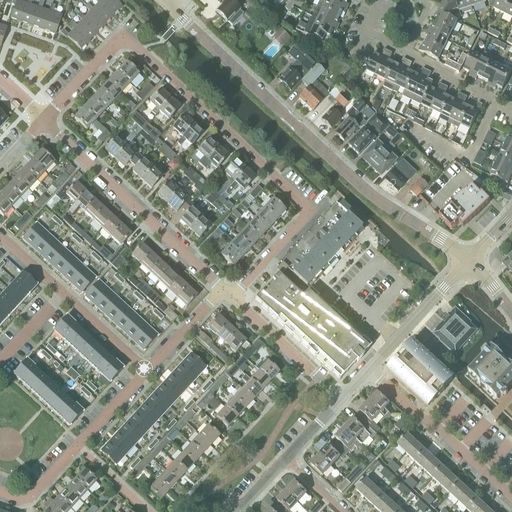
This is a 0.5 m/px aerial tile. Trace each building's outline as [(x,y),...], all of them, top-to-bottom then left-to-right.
[(28,4),(27,3),(20,1),(20,0),(16,0),(17,0),(11,18),(22,22),(28,4)] [(39,8),(38,7),(31,5),(32,0),(28,0),(27,3),(28,4),(22,22),(33,26),(39,8)] [(51,11),(50,11),(42,8),(44,1),(41,0),(38,7),(39,8),(33,26),(44,30),(51,11)] [(100,2),(114,15),(122,6),(115,0),(102,0),(101,0),(95,0),(99,3),(100,2)] [(226,0),(224,2),(225,3),(216,12),(221,17),(220,19),(224,23),(226,22),(227,23),(228,22),(232,26),(243,14),(239,10),(240,9),(234,3),(236,0),(226,0)] [(326,0),(319,0),(316,7),(339,18),(342,12),(344,13),(346,9),(326,0)] [(326,0),(346,9),(348,6),(345,4),(347,0),(326,0)] [(459,12),(473,7),(470,0),(443,0),(441,7),(453,13),(453,12),(459,10),(459,12)] [(494,9),(503,14),(510,0),(492,0),(497,2),(494,9)] [(511,18),(511,0),(510,0),(503,14),(511,18)] [(106,24),(114,15),(100,2),(99,3),(94,9),(89,4),(86,7),(91,12),(92,11),(106,24)] [(51,11),(44,30),(56,34),(62,15),(54,12),(56,6),(52,4),(50,11),(51,11)] [(339,18),(316,7),(311,16),(337,29),(338,25),(336,24),(339,18)] [(452,31),(457,22),(450,18),(453,13),(441,7),(436,16),(438,17),(435,23),(452,31)] [(98,32),(106,24),(92,11),(91,12),(85,17),(80,13),(78,16),(83,20),(84,19),(98,32)] [(311,16),(306,29),(304,33),(322,41),(325,35),(330,37),(333,31),(335,32),(337,29),(311,16)] [(90,41),(98,32),(84,19),(83,20),(78,26),(72,21),(70,24),(75,29),(76,27),(90,41)] [(432,29),(430,28),(428,32),(448,41),(450,36),(453,38),(455,37),(457,34),(452,32),(452,31),(435,23),(432,29)] [(82,50),(90,41),(76,27),(75,29),(70,34),(64,30),(61,33),(67,38),(68,37),(82,50)] [(281,29),(273,37),(282,46),(290,38),(281,29)] [(443,51),(448,41),(428,32),(426,35),(429,36),(426,42),(443,51)] [(419,51),(432,58),(438,61),(440,56),(443,57),(445,56),(447,53),(443,51),(426,42),(423,48),(420,47),(419,51)] [(293,50),(289,55),(297,62),(308,73),(315,65),(296,47),(293,50)] [(367,69),(366,71),(374,75),(373,78),(375,78),(388,51),(384,49),(380,57),(375,54),(367,69)] [(388,51),(375,78),(377,79),(378,77),(386,81),(394,64),(389,61),(393,53),(388,51)] [(463,70),(464,71),(470,73),(469,76),(472,78),(482,58),(472,53),(463,70)] [(482,58),(472,78),(476,79),(477,77),(483,80),(491,63),(482,58)] [(386,81),(383,86),(393,91),(396,86),(395,86),(408,61),(404,59),(400,66),(394,64),(386,81)] [(396,86),(393,91),(398,94),(401,88),(405,90),(414,73),(408,71),(412,63),(408,61),(395,86),(396,86)] [(290,70),(280,81),(290,91),(301,80),(301,81),(309,73),(308,73),(297,62),(290,70)] [(118,73),(130,84),(139,74),(127,63),(118,73)] [(491,63),(483,80),(489,83),(488,85),(492,87),(501,68),(491,63)] [(309,88),(299,99),(312,112),(329,94),(335,99),(342,92),(342,93),(344,91),(337,85),(330,94),(316,81),(324,72),(317,66),(309,73),(301,81),(302,81),(309,88)] [(351,67),(342,77),(349,83),(358,73),(351,67)] [(405,90),(402,96),(412,101),(415,95),(427,71),(423,68),(419,76),(414,73),(405,90)] [(501,68),(492,87),(495,89),(496,87),(503,90),(511,73),(501,68)] [(415,95),(412,101),(421,105),(424,101),(424,100),(430,88),(431,88),(434,83),(428,80),(431,73),(427,71),(415,95)] [(121,93),(130,84),(118,73),(109,82),(121,93)] [(100,91),(112,102),(121,93),(109,82),(100,91)] [(424,101),(421,105),(424,106),(429,109),(428,111),(430,112),(444,86),(440,83),(436,91),(431,88),(430,88),(424,100),(424,101)] [(140,93),(145,98),(154,89),(149,84),(140,93)] [(444,86),(430,112),(432,113),(433,111),(441,115),(450,98),(444,95),(448,88),(444,86)] [(104,112),(112,102),(100,91),(92,100),(104,112)] [(150,102),(156,108),(152,112),(155,116),(160,111),(171,99),(162,91),(150,102)] [(145,98),(140,93),(139,92),(135,96),(142,101),(145,98)] [(351,101),(342,93),(342,92),(335,99),(338,102),(332,109),(331,109),(321,120),(332,130),(342,118),(338,115),(351,101)] [(441,115),(439,119),(449,124),(450,122),(463,95),(459,93),(455,101),(450,98),(441,115)] [(450,122),(449,124),(453,127),(456,122),(460,125),(469,108),(464,105),(467,97),(463,95),(450,122)] [(171,99),(160,111),(169,120),(180,108),(171,99)] [(95,121),(104,112),(92,100),(83,109),(95,121)] [(372,108),(376,112),(381,102),(376,100),(372,108)] [(133,111),(136,107),(130,101),(126,105),(133,111)] [(345,142),(355,131),(358,127),(351,121),(353,119),(361,110),(365,106),(359,101),(356,105),(347,114),(342,119),(345,122),(335,133),(345,142)] [(469,108),(460,125),(468,128),(467,131),(469,132),(470,130),(483,105),(478,103),(474,110),(469,108)] [(86,130),(91,125),(102,134),(97,140),(102,144),(110,135),(95,121),(83,109),(74,119),(86,130)] [(124,120),(127,116),(121,110),(118,114),(124,120)] [(375,114),(366,124),(379,136),(388,127),(375,114)] [(142,130),(145,126),(133,115),(129,118),(136,125),(142,130)] [(183,137),(194,125),(185,116),(173,128),(183,137)] [(116,129),(119,126),(113,120),(109,123),(116,129)] [(105,151),(114,159),(126,147),(131,141),(139,133),(142,130),(136,125),(130,131),(132,133),(122,143),(117,138),(105,151)] [(183,137),(177,143),(180,146),(186,140),(192,146),(204,134),(194,125),(183,137)] [(142,130),(148,136),(151,132),(145,126),(142,130)] [(359,155),(372,141),(374,139),(364,129),(348,146),(359,155)] [(145,139),(148,136),(142,130),(139,133),(145,139)] [(486,138),(493,142),(497,135),(489,132),(486,138)] [(390,143),(390,144),(394,147),(402,139),(398,135),(390,143)] [(491,148),(493,142),(486,138),(483,144),(491,148)] [(158,139),(155,142),(160,148),(163,144),(158,139)] [(210,139),(198,151),(204,157),(198,163),(202,166),(208,160),(219,148),(210,139)] [(126,147),(114,159),(124,169),(136,156),(130,150),(135,145),(131,141),(126,147)] [(383,150),(377,144),(363,159),(372,167),(386,153),(383,150)] [(394,148),(394,147),(390,144),(383,150),(386,153),(372,167),(380,176),(394,161),(388,155),(394,148)] [(167,153),(170,150),(165,145),(161,148),(167,153)] [(511,150),(505,147),(500,157),(511,162),(511,150)] [(164,156),(167,153),(161,148),(159,151),(164,156)] [(208,160),(202,166),(206,170),(212,164),(217,169),(228,157),(219,148),(208,160)] [(167,153),(173,159),(177,155),(170,150),(167,153)] [(33,160),(46,172),(54,163),(42,151),(33,160)] [(477,157),(484,161),(487,155),(480,151),(477,157)] [(171,162),(173,159),(167,153),(164,156),(171,162)] [(481,167),(484,161),(477,157),(473,163),(481,167)] [(511,162),(500,157),(495,166),(511,174),(511,162)] [(142,181),(153,168),(144,159),(132,172),(142,181)] [(37,181),(46,172),(33,160),(25,169),(37,181)] [(217,193),(215,191),(212,195),(218,200),(221,197),(225,193),(224,193),(235,181),(246,169),(237,161),(225,173),(231,178),(226,183),(225,183),(220,189),(221,189),(217,193)] [(399,165),(385,180),(397,192),(412,177),(415,173),(403,161),(399,165)] [(511,179),(511,174),(495,166),(491,176),(508,185),(510,179),(511,179)] [(153,168),(142,181),(151,189),(163,177),(153,168)] [(192,177),(195,173),(190,168),(187,172),(192,177)] [(29,190),(37,181),(25,169),(16,178),(29,190)] [(239,185),(244,190),(256,178),(246,169),(235,181),(235,182),(239,185)] [(427,186),(436,178),(428,171),(420,179),(409,191),(416,198),(427,186)] [(56,182),(61,186),(69,177),(64,172),(56,182)] [(187,172),(184,175),(185,176),(189,180),(192,177),(187,172)] [(192,177),(199,183),(202,179),(195,173),(192,177)] [(196,186),(199,183),(192,177),(189,180),(190,180),(196,186)] [(20,199),(29,190),(16,178),(8,187),(20,199)] [(178,191),(183,187),(173,179),(169,183),(158,195),(167,204),(178,191)] [(57,190),(61,186),(56,182),(52,186),(52,185),(47,191),(52,195),(57,190)] [(68,201),(70,198),(75,203),(86,192),(77,184),(73,188),(68,183),(56,195),(61,200),(68,201)] [(254,200),(263,191),(258,186),(250,195),(254,200)] [(0,196),(12,208),(20,199),(8,187),(0,195),(0,196)] [(447,211),(440,218),(450,229),(452,231),(453,230),(459,224),(463,229),(490,203),(483,195),(482,194),(481,196),(481,195),(472,187),(465,194),(447,211)] [(189,200),(188,200),(178,191),(167,204),(176,213),(180,209),(183,212),(192,203),(189,200)] [(84,211),(94,200),(86,192),(75,203),(68,212),(72,216),(80,207),(84,211)] [(212,206),(215,203),(218,200),(212,195),(209,198),(206,200),(212,206)] [(0,213),(4,217),(12,208),(0,196),(0,213)] [(39,200),(44,204),(48,200),(44,196),(39,200)] [(52,210),(60,201),(55,196),(47,205),(52,210)] [(218,200),(223,206),(227,202),(221,197),(218,200)] [(40,208),(44,204),(39,200),(36,204),(40,208)] [(93,220),(103,208),(94,200),(84,211),(93,220)] [(220,209),(223,206),(218,200),(215,203),(220,209)] [(264,209),(276,221),(285,211),(273,200),(264,209)] [(247,211),(250,207),(244,201),(240,205),(247,211)] [(352,211),(342,202),(339,206),(336,203),(280,263),(282,264),(276,270),(301,293),(307,287),(309,289),(365,230),(363,228),(365,225),(365,224),(362,227),(348,215),(352,211)] [(192,203),(183,212),(186,214),(181,221),(190,229),(202,217),(193,209),(195,206),(192,203)] [(102,228),(112,217),(103,208),(93,220),(102,228)] [(256,218),(268,230),(276,221),(264,209),(256,218)] [(239,220),(242,216),(236,210),(232,214),(239,220)] [(23,218),(27,222),(31,217),(27,213),(23,218)] [(69,227),(73,223),(65,215),(61,219),(69,227)] [(111,237),(122,226),(112,217),(102,228),(111,237)] [(202,217),(190,229),(199,238),(211,226),(202,217)] [(19,231),(27,222),(23,218),(14,227),(19,231)] [(259,239),(268,230),(256,218),(251,224),(247,220),(243,225),(246,229),(247,228),(259,239)] [(230,229),(233,225),(227,220),(223,223),(230,229)] [(79,235),(82,232),(73,223),(69,227),(79,235)] [(36,224),(23,239),(33,248),(47,233),(36,224)] [(122,226),(111,237),(121,246),(131,234),(122,226)] [(238,237),(250,248),(259,239),(247,228),(246,229),(238,237)] [(250,248),(238,237),(233,242),(224,234),(224,235),(218,229),(215,233),(220,237),(229,247),(230,246),(242,258),(250,248)] [(88,244),(91,240),(82,232),(79,235),(88,244)] [(47,233),(33,248),(43,257),(56,243),(47,233)] [(211,246),(220,237),(215,233),(206,242),(211,246)] [(91,240),(88,244),(98,253),(101,249),(91,240)] [(56,243),(43,257),(52,266),(66,252),(56,243)] [(141,264),(151,253),(143,245),(132,256),(141,264)] [(233,267),(242,258),(230,246),(229,247),(221,256),(233,267)] [(66,252),(52,266),(62,275),(76,261),(66,252)] [(112,266),(120,257),(116,253),(108,261),(112,266)] [(150,273),(160,261),(151,253),(141,264),(150,273)] [(511,272),(511,253),(503,264),(511,272)] [(120,257),(112,266),(117,270),(125,261),(120,257)] [(76,261),(62,275),(72,284),(86,270),(76,261)] [(159,281),(169,270),(160,261),(150,273),(159,281)] [(86,270),(72,284),(82,294),(96,279),(86,270)] [(168,290),(179,279),(169,270),(159,281),(168,290)] [(22,273),(15,281),(29,294),(36,286),(37,286),(23,273),(22,273)] [(136,288),(139,284),(130,276),(127,280),(136,288)] [(302,299),(277,276),(254,300),(340,380),(356,362),(357,363),(363,357),(362,356),(371,346),(338,316),(310,290),(302,299)] [(177,298),(188,287),(179,279),(168,290),(177,298)] [(15,281),(7,289),(22,302),(29,294),(15,281)] [(99,282),(85,296),(95,306),(109,291),(99,282)] [(145,296),(148,293),(139,284),(136,288),(145,296)] [(188,287),(177,298),(187,307),(197,296),(188,287)] [(7,289),(0,297),(14,310),(22,302),(7,289)] [(109,291),(95,306),(105,315),(118,300),(109,291)] [(154,305),(157,301),(148,293),(145,296),(154,305)] [(0,297),(0,312),(7,318),(14,310),(0,297)] [(118,300),(105,315),(114,324),(128,309),(118,300)] [(163,313),(166,310),(157,301),(154,305),(163,313)] [(166,310),(163,313),(173,322),(178,317),(168,308),(166,310)] [(128,309),(114,324),(124,333),(138,318),(128,309)] [(479,330),(456,310),(449,318),(447,316),(443,321),(445,322),(434,334),(456,355),(479,330)] [(217,336),(228,325),(218,316),(208,327),(217,336)] [(54,331),(62,339),(75,325),(67,317),(54,331)] [(138,318),(124,333),(134,342),(148,327),(138,318)] [(75,325),(62,339),(70,346),(83,332),(75,325)] [(226,345),(237,334),(228,325),(217,336),(226,345)] [(148,327),(134,342),(144,351),(158,336),(148,327)] [(83,332),(70,346),(78,354),(91,340),(83,332)] [(208,346),(211,343),(212,342),(203,333),(199,338),(208,346)] [(237,334),(226,345),(236,353),(246,342),(237,334)] [(91,340),(78,354),(86,361),(99,347),(91,340)] [(217,355),(220,352),(211,343),(208,346),(217,355)] [(428,406),(453,380),(413,343),(389,370),(428,406)] [(99,347),(86,361),(94,368),(107,354),(99,347)] [(243,356),(247,359),(248,361),(256,352),(251,347),(243,356)] [(496,398),(498,400),(510,386),(511,383),(511,365),(508,362),(508,363),(504,359),(505,359),(503,357),(502,356),(500,354),(500,355),(496,351),(495,350),(493,348),(492,347),(488,351),(484,355),(468,372),(470,374),(471,375),(473,377),(473,376),(477,380),(478,381),(480,383),(481,384),(482,384),(485,387),(485,388),(486,389),(488,390),(488,391),(489,392),(493,395),(495,397),(496,398)] [(220,352),(217,355),(226,364),(229,360),(220,352)] [(107,354),(94,368),(102,376),(115,362),(107,354)] [(191,354),(182,364),(197,378),(206,368),(191,354)] [(247,359),(243,356),(234,365),(238,369),(247,359)] [(259,371),(271,382),(279,373),(265,359),(262,362),(260,361),(255,367),(259,371)] [(26,361),(13,375),(22,382),(35,368),(26,361)] [(115,362),(102,376),(110,384),(110,383),(123,369),(115,362)] [(182,364),(173,374),(188,387),(197,378),(182,364)] [(230,377),(238,369),(234,365),(226,374),(230,377)] [(35,368),(22,382),(30,390),(43,376),(35,368)] [(259,371),(251,380),(251,381),(262,391),(271,382),(259,371)] [(173,374),(164,383),(179,397),(188,387),(173,374)] [(221,387),(230,377),(226,374),(217,383),(221,387)] [(247,385),(243,389),(254,400),(262,391),(251,381),(251,380),(245,375),(241,379),(247,385)] [(43,376),(30,390),(38,397),(51,383),(43,376)] [(51,383),(38,397),(46,405),(59,391),(51,383)] [(164,383),(155,393),(170,407),(179,397),(164,383)] [(239,394),(234,399),(245,409),(254,400),(243,389),(242,390),(238,386),(235,390),(239,394)] [(59,391),(46,405),(54,412),(67,398),(59,391)] [(155,393),(146,403),(161,417),(170,407),(155,393)] [(382,413),(381,414),(388,420),(392,416),(385,410),(390,404),(377,393),(369,402),(382,413)] [(230,403),(226,408),(237,418),(245,409),(234,399),(230,395),(226,399),(230,403)] [(67,398),(54,412),(62,419),(75,405),(67,398)] [(377,435),(381,430),(373,423),(381,414),(382,413),(369,402),(360,411),(366,416),(362,420),(377,435)] [(146,403),(137,413),(152,426),(161,417),(146,403)] [(75,405),(62,419),(70,427),(83,413),(75,405)] [(220,405),(213,414),(217,417),(228,428),(237,418),(226,408),(224,409),(220,405)] [(184,420),(187,423),(195,414),(192,411),(184,420)] [(137,413),(128,422),(143,436),(152,426),(137,413)] [(400,430),(408,422),(404,417),(396,426),(400,430)] [(361,444),(361,445),(362,446),(370,437),(373,439),(377,435),(362,420),(358,424),(353,419),(344,428),(361,444)] [(179,432),(187,423),(184,420),(175,429),(179,432)] [(128,422),(119,432),(134,446),(143,436),(128,422)] [(200,435),(211,446),(220,436),(209,426),(200,435)] [(361,445),(361,444),(344,428),(336,437),(341,442),(337,447),(347,455),(351,451),(348,449),(353,445),(357,449),(361,445)] [(175,429),(171,433),(175,437),(179,433),(179,432),(175,429)] [(119,432),(110,442),(125,456),(134,446),(119,432)] [(406,453),(416,442),(407,434),(397,445),(406,453)] [(203,455),(211,446),(200,435),(192,444),(203,455)] [(162,451),(170,441),(167,438),(158,447),(162,451)] [(110,442),(101,452),(116,466),(125,456),(110,442)] [(414,462),(425,450),(416,442),(406,453),(414,462)] [(194,464),(203,455),(192,444),(183,454),(194,464)] [(333,451),(328,446),(319,455),(332,467),(341,458),(343,460),(347,455),(337,447),(333,451)] [(153,460),(162,451),(158,447),(150,457),(153,460)] [(423,469),(433,458),(425,450),(414,462),(423,469)] [(186,473),(194,464),(183,454),(175,463),(186,473)] [(323,476),(332,467),(319,455),(311,464),(323,476)] [(145,469),(153,460),(150,457),(141,466),(145,469)] [(432,478),(442,466),(433,458),(423,469),(432,478)] [(392,461),(387,466),(392,470),(397,465),(392,461)] [(177,482),(186,473),(175,463),(166,472),(177,482)] [(397,465),(392,470),(399,477),(404,472),(397,465)] [(136,478),(145,469),(141,466),(133,475),(136,478)] [(441,486),(451,475),(442,466),(432,478),(441,486)] [(153,477),(158,481),(169,491),(177,482),(166,472),(162,468),(153,477)] [(385,478),(390,472),(385,468),(380,474),(385,478)] [(75,479),(88,491),(96,482),(84,470),(75,479)] [(390,472),(385,478),(388,481),(394,476),(390,472)] [(449,494),(460,483),(451,475),(441,486),(449,494)] [(351,476),(347,480),(351,484),(355,480),(351,476)] [(409,486),(414,481),(410,477),(405,482),(409,486)] [(79,500),(88,491),(75,479),(67,488),(79,500)] [(365,498),(375,487),(367,479),(356,490),(365,498)] [(342,494),(351,484),(347,480),(346,480),(338,489),(342,494)] [(160,501),(169,491),(158,481),(149,491),(160,501)] [(414,481),(409,486),(413,489),(418,484),(414,481)] [(286,491),(299,503),(307,494),(294,482),(286,491)] [(458,502),(468,491),(460,483),(449,494),(458,502)] [(403,484),(397,490),(402,494),(407,488),(403,484)] [(374,506),(384,495),(375,487),(365,498),(374,506)] [(71,509),(79,500),(67,488),(58,497),(71,509)] [(407,488),(402,494),(405,497),(411,491),(407,488)] [(281,511),(290,511),(299,503),(286,491),(278,500),(283,505),(278,509),(281,511)] [(467,510),(477,499),(468,491),(458,502),(467,510)] [(426,502),(431,497),(427,493),(425,492),(422,496),(423,497),(422,498),(426,502)] [(102,505),(106,500),(105,499),(107,497),(103,494),(102,496),(98,501),(102,505)] [(379,511),(384,511),(393,503),(384,495),(374,506),(379,511)] [(47,503),(56,511),(68,511),(71,509),(58,497),(54,502),(51,499),(49,501),(47,503)] [(431,497),(426,502),(430,506),(435,501),(431,497)] [(477,499),(467,510),(469,511),(481,511),(486,507),(477,499)] [(419,510),(425,504),(420,500),(415,506),(419,510)] [(46,510),(44,511),(56,511),(47,503),(44,505),(45,506),(43,508),(46,510)] [(317,511),(322,507),(318,503),(309,511),(317,511)] [(400,511),(401,511),(393,503),(384,511),(400,511)]
